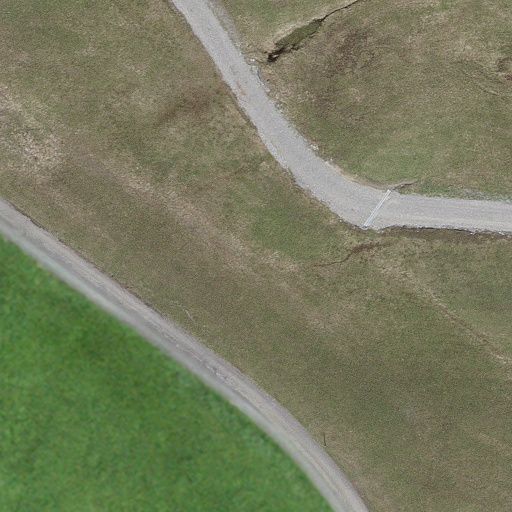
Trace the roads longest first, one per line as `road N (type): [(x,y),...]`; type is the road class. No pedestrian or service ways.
road 1 (track): [(345,511),(258,413),(0,219)]
road 2 (track): [(187,0),(283,147),(334,198),(400,213),(511,218)]
